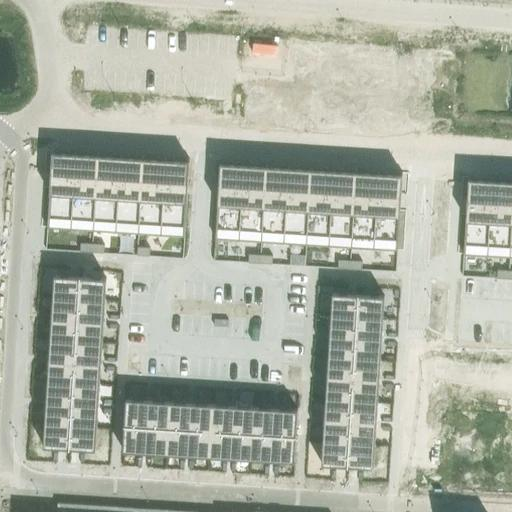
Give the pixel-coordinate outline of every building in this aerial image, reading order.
[(51,171),(48,229),(185,237),(189,180),(51,171)] [(220,182),(216,239),(398,251),(401,194),(220,182)] [(511,200),(468,198),(464,255),(511,257),(511,200)] [(81,243),(81,251),(92,252),(93,244),(81,243)] [(93,244),(93,252),(105,253),(105,245),(93,244)] [(138,247),(137,255),(149,256),(150,248),(138,247)] [(249,254),(249,262),(261,263),(261,255),(249,254)] [(261,255),(261,263),(273,264),(273,256),(261,255)] [(339,260),(338,268),(350,269),(351,261),(339,260)] [(351,261),(351,269),(362,270),(363,261),(351,261)] [(498,270),(497,278),(509,279),(509,271),(498,270)] [(56,276),(55,298),(79,299),(81,277),(56,276)] [(81,277),(79,299),(104,301),(105,279),(81,277)] [(335,293),(333,315),(357,317),(359,295),(335,293)] [(359,295),(357,317),(382,319),(383,297),(359,295)] [(55,298),(54,319),(78,320),(79,299),(55,298)] [(79,299),(78,320),(102,322),(104,301),(79,299)] [(333,315),(332,337),(356,338),(357,317),(333,315)] [(357,317),(356,338),(380,340),(382,319),(357,317)] [(54,319),(52,340),(77,342),(78,320),(54,319)] [(78,320),(77,342),(101,343),(102,322),(78,320)] [(332,337),(330,358),(355,359),(356,338),(332,337)] [(356,338),(355,359),(379,361),(380,340),(356,338)] [(52,340),(51,361),(75,363),(77,342),(52,340)] [(77,342),(75,363),(100,364),(101,343),(77,342)] [(330,358),(329,379),(353,381),(355,359),(330,358)] [(355,359),(353,381),(378,382),(379,361),(355,359)] [(51,361),(50,382),(74,384),(75,363),(51,361)] [(75,363),(74,384),(98,385),(100,364),(75,363)] [(329,379),(328,400),(352,402),(353,381),(329,379)] [(353,381),(352,402),(376,403),(378,382),(353,381)] [(50,383),(48,403),(72,405),(74,384),(50,383)] [(74,384),(73,405),(97,407),(98,385),(74,384)] [(127,400),(125,425),(147,426),(148,402),(127,400)] [(328,400),(326,421),(351,423),(352,402),(328,400)] [(148,402),(147,426),(168,428),(170,403),(148,402)] [(352,402),(351,423),(375,424),(376,403),(352,402)] [(170,403),(168,428),(190,429),(191,405),(170,403)] [(48,404),(47,424),(71,426),(72,406),(48,404)] [(73,405),(71,426),(96,428),(97,407),(73,405)] [(191,405),(190,429),(211,430),(212,406),(191,405)] [(212,406),(211,430),(232,432),(233,407),(212,406)] [(233,407),(232,432),(253,433),(255,409),(233,407)] [(255,409),(253,433),(275,434),(276,410),(255,409)] [(276,410),(275,434),(296,436),(298,411),(276,410)] [(445,451),(444,487),(511,491),(511,415),(448,411),(448,431),(454,432),(452,452),(445,451)] [(326,421),(325,442),(349,444),(351,423),(326,421)] [(351,423),(349,444),(374,446),(375,424),(351,423)] [(47,425),(46,447),(70,448),(71,426),(47,425)] [(125,425),(124,449),(145,451),(147,426),(125,425)] [(71,426),(70,448),(94,450),(96,428),(71,426)] [(147,426),(145,451),(167,452),(168,428),(147,426)] [(168,428),(167,452),(188,453),(190,429),(168,428)] [(190,429),(188,453),(209,455),(211,430),(190,429)] [(211,430),(209,455),(230,456),(232,432),(211,430)] [(232,432),(230,456),(251,457),(253,433),(232,432)] [(253,433),(251,457),(273,459),(275,434),(253,433)] [(275,434),(273,459),(295,460),(296,436),(275,434)] [(325,442),(324,464),(348,466),(349,444),(325,442)] [(349,444),(348,466),(372,468),(374,446),(349,444)] [(202,511),(58,503),(57,511),(202,511)]
